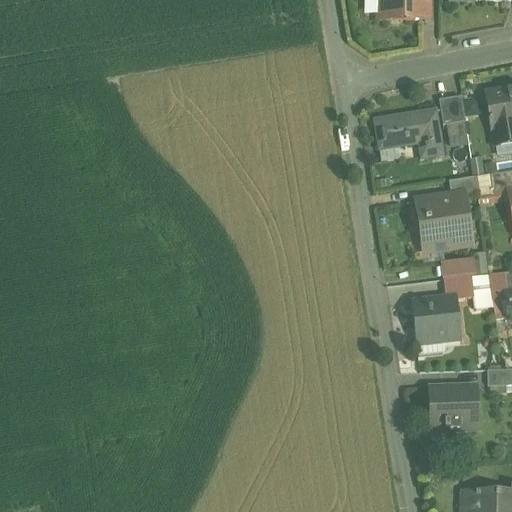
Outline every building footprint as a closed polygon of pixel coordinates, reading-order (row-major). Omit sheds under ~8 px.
[(386,0),(386,17),(381,17),(381,19),(406,19),(406,24),(421,24),(421,0),(386,0)] [(511,91),(487,96),(495,145),(511,141),(511,91)] [(461,100),(439,103),(443,129),(465,126),(461,100)] [(436,114),(375,124),(379,154),(419,147),(421,163),(443,160),(436,114)] [(511,174),(489,179),(493,199),(509,196),(509,195),(511,194),(511,174)] [(474,181),(449,185),(451,202),(461,200),(461,201),(477,199),(474,181)] [(451,202),(419,207),(426,254),(468,248),(461,201),(461,200),(451,202)] [(489,278),(471,280),(474,301),(475,312),(493,310),(492,299),(489,278)] [(471,280),(443,283),(445,303),(456,302),(456,303),(474,301),(471,280)] [(445,303),(412,307),(416,346),(460,342),(456,303),(456,302),(445,303)] [(511,389),(511,373),(488,374),(488,390),(511,389)] [(477,390),(452,391),(452,392),(430,392),(429,392),(430,434),(432,434),(432,430),(445,430),(445,434),(479,433),(477,390)] [(511,511),(511,496),(464,495),(463,511),(511,511)]
